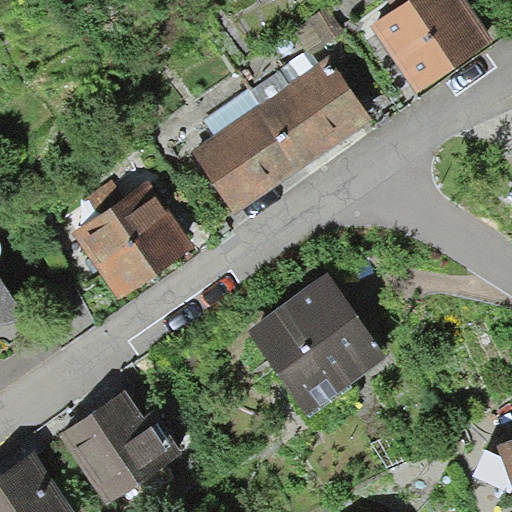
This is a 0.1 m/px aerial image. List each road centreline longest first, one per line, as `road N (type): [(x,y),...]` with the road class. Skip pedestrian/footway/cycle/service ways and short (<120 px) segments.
road 1 (residential): [(0,418),(372,172)]
road 2 (residential): [(372,172),(447,231),(511,267)]
road 3 (residential): [(372,172),(511,89)]
